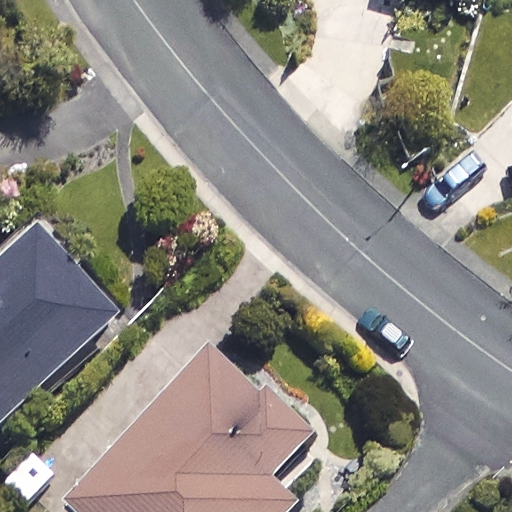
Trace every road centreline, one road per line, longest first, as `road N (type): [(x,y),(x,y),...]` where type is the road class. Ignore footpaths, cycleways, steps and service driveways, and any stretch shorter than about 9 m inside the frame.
road 1 (residential): [(511,371),(391,282),(289,184),(135,0)]
road 2 (residential): [(387,511),(511,374)]
